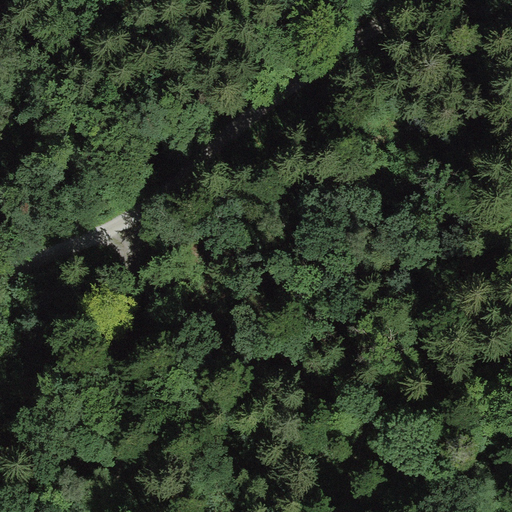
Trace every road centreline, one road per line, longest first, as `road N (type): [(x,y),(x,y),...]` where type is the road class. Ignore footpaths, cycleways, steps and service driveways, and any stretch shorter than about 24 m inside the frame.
road 1 (track): [(410,0),(270,96),(134,225),(110,511)]
road 2 (track): [(0,281),(134,225)]
